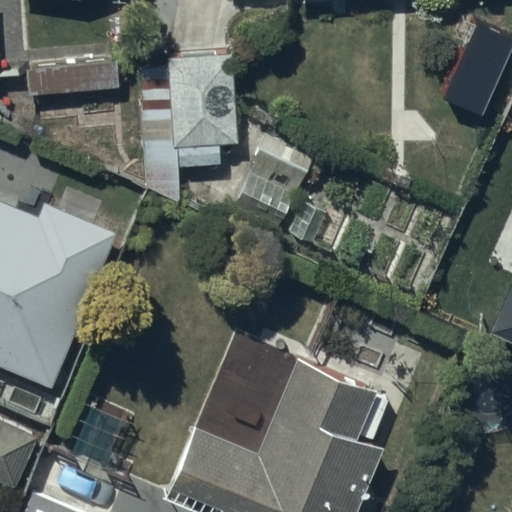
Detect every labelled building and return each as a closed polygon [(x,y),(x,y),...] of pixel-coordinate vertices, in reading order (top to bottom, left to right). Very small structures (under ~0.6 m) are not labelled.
[(232,42),(167,43),(168,56),(138,56),(139,174),(177,174),(177,156),(219,155),(219,134),(233,134),(232,42)] [(25,53),(27,85),(116,80),(114,48),(25,53)] [(315,142),(268,121),(233,199),(280,220),(315,142)] [(0,352),(50,374),(117,221),(95,212),(99,201),(72,189),(68,201),(44,190),(37,206),(0,189),(0,352)] [(377,377),(298,343),(293,355),(240,333),(205,415),(195,410),(163,485),(216,507),(213,511),(351,511),(384,435),(358,423),(377,377)] [(0,407),(0,470),(14,477),(38,425),(0,407)] [(94,511),(27,484),(15,511),(94,511)]
